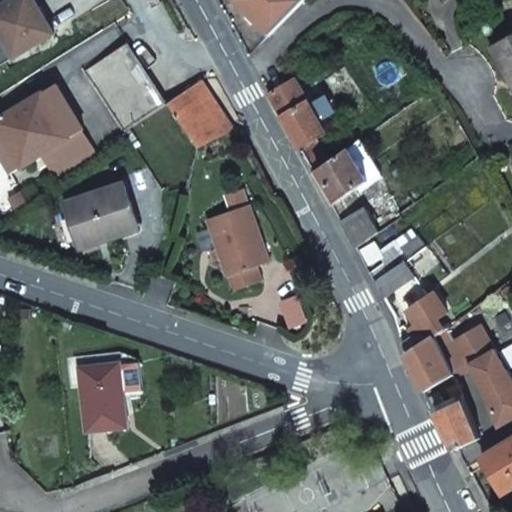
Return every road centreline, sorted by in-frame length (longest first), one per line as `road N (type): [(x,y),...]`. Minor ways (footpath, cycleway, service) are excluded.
road 1 (residential): [(384,386),(353,290),(202,0)]
road 2 (residential): [(0,273),(303,374),(384,386)]
road 3 (residential): [(384,386),(58,511)]
road 4 (unknown): [(243,78),(303,15),(322,12),(345,24),(469,174)]
road 5 (residential): [(445,511),(384,386)]
